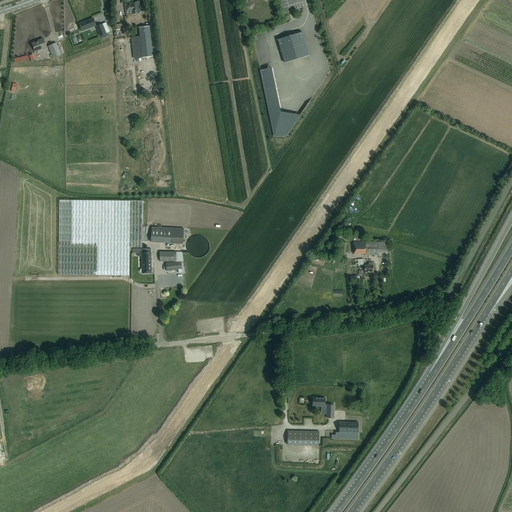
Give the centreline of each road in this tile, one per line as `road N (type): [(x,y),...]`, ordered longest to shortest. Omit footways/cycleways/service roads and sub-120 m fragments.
road 1 (unclassified): [(0,367),(362,321),(438,300),(452,291),(511,179)]
road 2 (motorway): [(350,511),(485,312)]
road 3 (unclassified): [(380,511),(511,345)]
road 4 (motorway): [(511,219),(431,375)]
road 5 (motorway): [(431,375),(336,511)]
road 6 (motorway): [(511,246),(431,375)]
